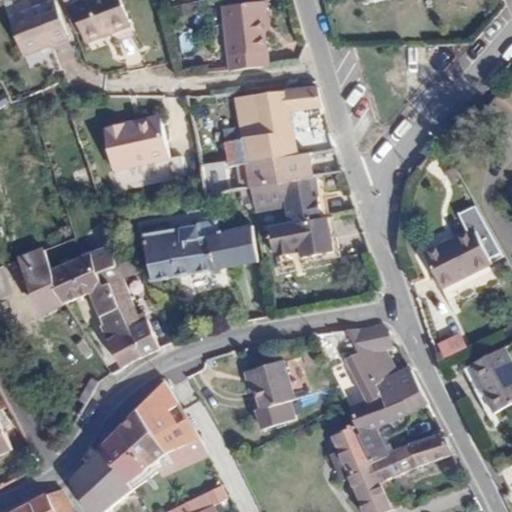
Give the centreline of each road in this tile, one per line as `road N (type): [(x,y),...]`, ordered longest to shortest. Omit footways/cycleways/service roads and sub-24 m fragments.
road 1 (residential): [(400,305),(172,361),(112,403),(58,475)]
road 2 (unknown): [(67,64),(82,78),(129,91),(330,89)]
road 3 (residential): [(498,511),(400,305)]
road 4 (residential): [(511,34),(384,178),(359,192)]
road 5 (residential): [(359,192),(303,0)]
road 6 (unknown): [(172,361),(246,511)]
road 7 (residential): [(400,305),(359,192)]
